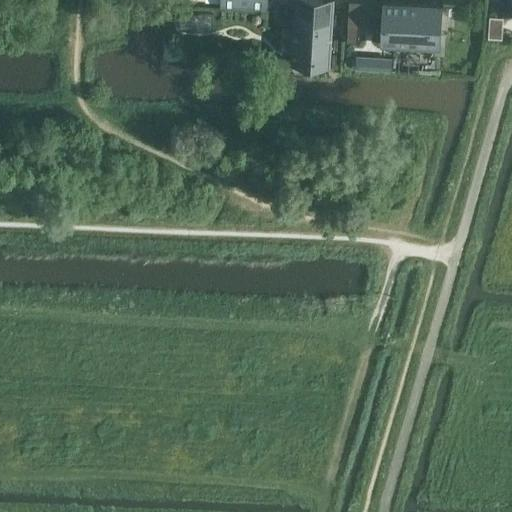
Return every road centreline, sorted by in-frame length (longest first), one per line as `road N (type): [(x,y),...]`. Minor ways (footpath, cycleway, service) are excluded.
road 1 (unknown): [(366,511),(444,257)]
road 2 (unknown): [(449,242),(486,84),(496,61),(511,56)]
road 3 (track): [(372,338),(320,511)]
